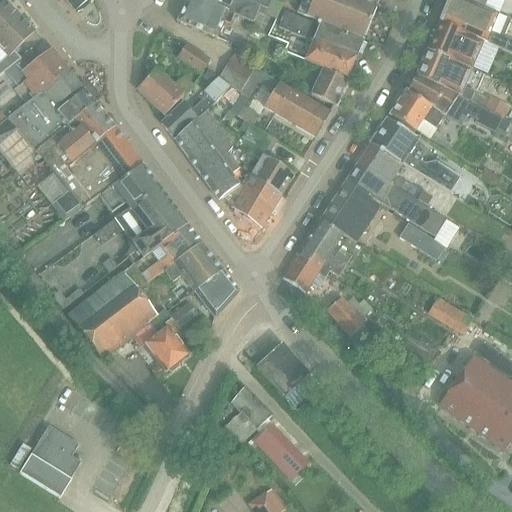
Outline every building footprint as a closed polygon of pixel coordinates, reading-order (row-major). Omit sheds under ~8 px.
[(63,0),(74,12),(88,0),(63,0)] [(186,0),(177,23),(196,31),(217,40),(224,23),(230,25),(234,16),(253,23),(257,13),(276,21),(279,14),(276,13),(267,9),(267,10),(243,0),(232,0),(229,8),(222,5),(223,0),(186,0)] [(243,0),(267,10),(267,9),(276,13),(279,6),(269,2),(269,0),(243,0)] [(303,0),(298,14),(363,40),(376,7),(359,0),(303,0)] [(462,0),(448,0),(438,24),(482,44),(511,57),(511,43),(503,40),(511,22),(484,10),(484,9),(462,0)] [(462,0),(484,9),(488,0),(462,0)] [(0,35),(19,17),(5,2),(0,6),(0,35)] [(361,43),(342,35),(286,12),(279,30),(314,44),(306,63),(346,79),(361,43)] [(19,17),(0,35),(0,51),(6,57),(0,63),(0,75),(4,71),(6,73),(26,56),(25,55),(20,59),(14,52),(34,32),(19,17)] [(471,71),(480,49),(482,44),(438,24),(427,51),(471,71)] [(177,59),(200,74),(209,60),(186,45),(177,59)] [(23,84),(35,98),(68,73),(50,50),(32,64),(26,56),(6,73),(20,87),(23,84)] [(427,51),(415,78),(460,98),(465,85),(469,84),(473,76),(470,72),(471,71),(427,51)] [(233,56),(219,80),(230,88),(240,94),(241,95),(248,101),(259,84),(273,94),(264,110),(315,139),(330,114),(279,84),(255,69),(233,56)] [(136,92),(140,95),(163,118),(184,97),(194,86),(184,76),(174,87),(156,71),(136,92)] [(321,71),(310,96),(315,98),(333,107),(345,82),(327,74),(321,71)] [(35,98),(35,99),(9,120),(15,128),(20,134),(80,89),(68,73),(35,98)] [(415,78),(405,92),(460,128),(466,116),(476,122),(475,124),(494,134),(497,128),(501,120),(502,119),(470,103),(460,98),(415,78)] [(183,103),(159,125),(174,142),(207,113),(206,113),(230,88),(219,80),(204,93),(208,98),(192,113),(183,103)] [(34,152),(93,106),(82,92),(80,89),(20,134),(34,152)] [(457,132),(460,128),(458,126),(405,92),(404,94),(389,117),(414,134),(415,131),(429,140),(442,122),(457,132)] [(240,94),(229,112),(238,118),(244,107),(248,101),(241,95),(240,94)] [(475,94),(470,103),(502,119),(503,120),(509,109),(488,99),(487,101),(475,94)] [(37,154),(56,176),(112,130),(93,106),(34,152),(36,154),(37,154)] [(207,113),(174,142),(217,203),(223,199),(239,187),(231,176),(239,170),(227,153),(232,149),(207,113)] [(8,121),(0,126),(0,135),(15,128),(9,120),(8,121)] [(501,120),(497,128),(505,132),(509,124),(501,120)] [(386,121),(369,146),(370,147),(402,165),(429,182),(450,195),(460,179),(437,164),(424,168),(419,165),(425,155),(424,147),(417,142),(403,133),(386,122),(386,121)] [(244,144),(240,150),(249,156),(251,157),(254,151),(258,153),(261,151),(264,153),(273,139),(254,126),(253,128),(251,126),(242,139),(241,141),(244,144)] [(68,191),(50,206),(64,223),(83,209),(98,196),(138,164),(116,134),(112,130),(56,176),(68,191)] [(370,147),(356,167),(425,208),(430,200),(394,177),(402,165),(370,147)] [(245,165),(241,172),(250,177),(280,198),(294,177),(277,166),(263,157),(262,156),(264,153),(261,151),(258,153),(254,151),(251,157),(259,162),(254,170),(245,165)] [(158,190),(138,164),(98,196),(115,221),(158,190)] [(356,167),(344,185),(368,200),(367,203),(378,210),(381,205),(434,238),(445,221),(425,208),(356,167)] [(500,181),(485,169),(479,176),(495,188),(500,181)] [(239,187),(223,199),(230,210),(259,229),(268,217),(280,198),(250,177),(243,189),(239,187)] [(331,205),(366,228),(378,210),(367,203),(368,200),(344,185),(331,205)] [(186,227),(158,190),(115,221),(132,245),(126,255),(134,265),(150,253),(186,227)] [(355,245),(366,228),(331,205),(319,223),(342,237),(355,245)] [(319,223),(297,257),(308,265),(313,257),(324,264),(322,268),(330,273),(338,278),(351,258),(335,248),(342,237),(319,223)] [(445,249),(427,237),(407,225),(398,239),(436,263),(445,249)] [(201,246),(186,227),(150,253),(158,263),(140,276),(147,285),(164,272),(201,246)] [(201,246),(164,272),(172,284),(181,277),(193,294),(222,273),(201,246)] [(297,257),(282,280),(304,295),(309,287),(317,292),(330,273),(322,268),(324,264),(313,257),(308,265),(297,257)] [(147,286),(147,285),(140,276),(133,266),(69,313),(102,361),(133,341),(139,350),(170,318),(178,331),(199,316),(190,303),(169,317),(147,286)] [(197,298),(202,303),(214,320),(238,294),(222,273),(193,294),(197,298)] [(340,300),(325,315),(349,340),(363,326),(340,300)] [(436,301),(427,316),(462,336),(471,321),(436,301)] [(158,381),(167,373),(169,376),(186,358),(171,336),(178,331),(170,318),(139,350),(140,351),(145,348),(146,349),(145,350),(159,365),(150,373),(158,381)] [(291,409),(303,398),(306,395),(299,387),(310,377),(282,345),(255,369),(291,409)] [(450,391),(438,408),(504,453),(511,441),(511,386),(508,383),(473,358),(450,391)] [(223,432),(238,445),(240,447),(272,416),(245,390),(231,405),(240,413),(223,432)] [(308,463),(291,446),(272,426),(253,443),(290,481),(308,463)] [(78,446),(61,436),(48,428),(19,475),(59,500),(71,481),(70,480),(80,464),(71,458),(78,446)] [(278,511),(265,494),(247,506),(251,511),(278,511)]
